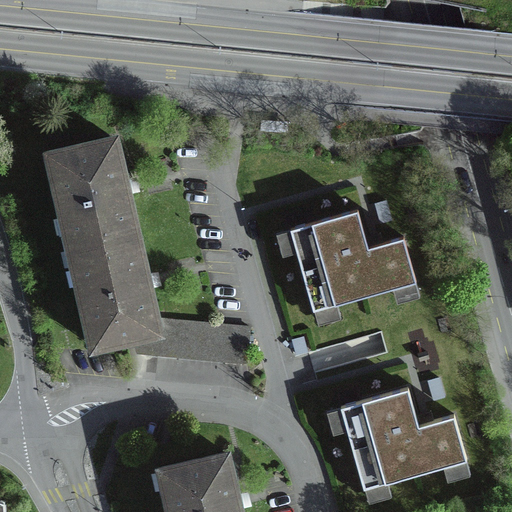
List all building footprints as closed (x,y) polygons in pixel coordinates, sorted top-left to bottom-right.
[(259,131),(287,134),(288,126),(260,124),(259,131)] [(93,345),(132,336),(156,331),(154,319),(145,281),(134,232),(123,186),(112,140),(49,155),(70,246),(93,345)] [(396,309),(422,302),(404,238),(381,244),(372,247),(362,209),(272,234),(281,268),(297,264),(317,332),(341,326),(336,310),(391,295),(396,309)] [(156,331),(132,336),(135,350),(245,360),(248,328),(154,319),(156,331)] [(443,490),(473,482),(454,414),(430,421),(420,424),(409,387),(322,412),(330,441),(346,437),(367,511),(392,505),(387,487),(438,473),(443,490)] [(237,511),(236,502),(224,455),(161,470),(170,511),(237,511)] [(493,511),(489,495),(445,506),(446,511),(493,511)]
